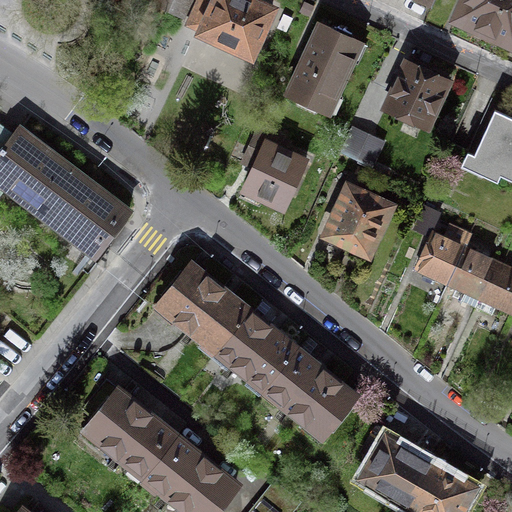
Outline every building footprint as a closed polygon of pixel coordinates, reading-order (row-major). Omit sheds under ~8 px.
[(190,0),(156,0),(155,3),(183,16),(190,0)] [(262,31),(272,8),(255,0),(198,0),(197,2),(212,9),(201,31),(252,54),(254,54),(256,53),(264,35),(264,33),(262,31)] [(511,0),(464,0),(456,18),(511,42),(511,0)] [(361,41),(320,22),(287,94),(328,113),(361,41)] [(448,81),(407,62),(400,76),(394,74),(387,89),(393,91),(386,107),(427,126),(448,81)] [(511,117),(495,110),(471,161),(511,179),(511,117)] [(282,137),(258,125),(244,156),(256,162),(244,188),(245,188),(246,186),(264,195),(263,197),(285,207),(306,161),(277,148),(282,137)] [(371,134),(352,126),(340,152),(359,161),(371,134)] [(105,242),(129,211),(19,127),(4,147),(0,144),(0,181),(79,241),(88,229),(105,242)] [(390,206),(349,186),(327,233),(348,243),(344,252),(363,261),(367,252),(368,252),(390,206)] [(447,283),(464,246),(470,234),(455,227),(450,239),(432,231),(415,268),(447,283)] [(479,297),(496,260),(464,246),(447,283),(479,297)] [(511,312),(511,309),(511,267),(496,260),(479,297),(511,312)] [(220,285),(192,263),(159,304),(217,351),(250,310),(220,285)] [(274,329),(250,310),(217,351),(264,388),(297,347),(274,329)] [(328,372),(297,347),(264,388),(323,435),(356,394),(328,372)] [(93,419),(85,429),(144,476),(177,434),(146,409),(119,388),(116,391),(104,382),(82,409),(93,419)] [(417,448),(376,424),(359,452),(373,460),(363,476),(424,511),(458,511),(473,486),(433,463),(415,452),(417,448)] [(207,458),(177,434),(144,476),(189,511),(211,511),(236,481),(207,458)] [(292,511),(301,501),(276,481),(275,483),(277,484),(254,511),(292,511)]
